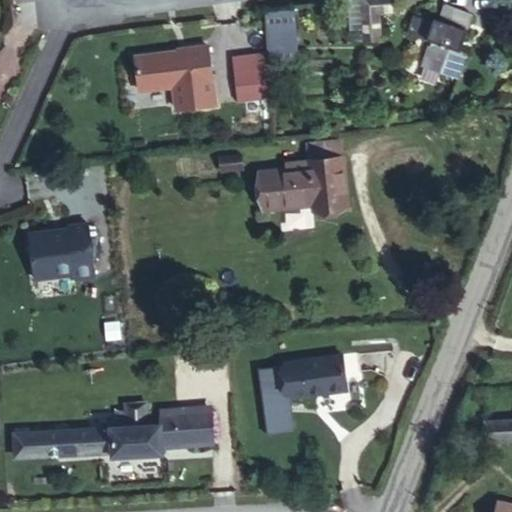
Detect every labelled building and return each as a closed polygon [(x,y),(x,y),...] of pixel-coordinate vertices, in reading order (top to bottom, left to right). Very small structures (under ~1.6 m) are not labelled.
[(389,0),(354,0),(357,35),(372,34),(370,6),(390,4),(389,0)] [(414,62),(447,75),(455,57),(452,49),(466,13),(438,2),(432,17),(427,15),(425,20),(409,13),(402,30),(423,38),(414,62)] [(272,58),(301,55),(295,4),(266,7),(272,58)] [(175,105),(214,99),(206,43),(182,46),(183,49),(131,56),(136,88),(171,82),(175,105)] [(308,154),(335,151),(333,133),(300,136),(302,154),(308,154)] [(307,202),(340,198),(335,151),(308,154),(309,169),(304,170),(307,198),(307,202)] [(256,204),(307,198),(304,170),(309,169),(308,154),(302,154),(278,157),(279,163),(252,167),(256,204)] [(80,234),(22,244),(29,291),(87,282),(88,288),(104,285),(95,226),(79,228),(80,234)] [(293,360),(297,395),(338,391),(335,356),(293,360)] [(280,396),(297,395),(293,360),(277,361),(280,396)] [(177,449),(177,441),(175,410),(159,411),(144,412),(142,395),(124,397),(125,414),(104,416),(81,418),(21,423),(24,453),(113,445),(115,454),(177,449)] [(175,410),(191,409),(190,398),(158,401),(159,411),(175,410)] [(81,418),(104,416),(103,401),(88,402),(89,409),(80,411),(81,418)] [(482,443),(511,439),(511,402),(509,402),(509,416),(480,418),(482,443)] [(175,410),(177,441),(194,439),(191,409),(175,410)] [(12,454),(24,453),(21,423),(9,424),(12,454)] [(478,511),(511,511),(511,503),(485,494),(478,511)]
